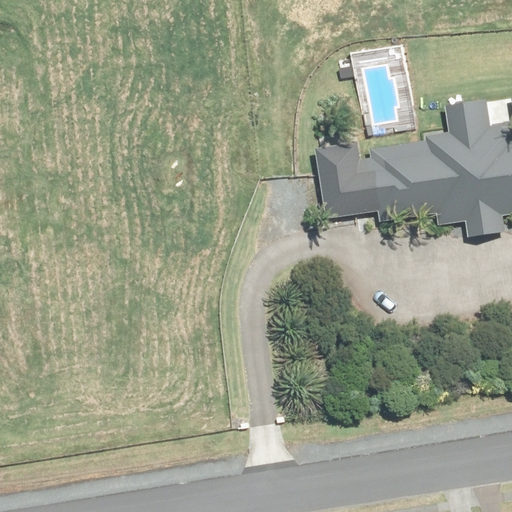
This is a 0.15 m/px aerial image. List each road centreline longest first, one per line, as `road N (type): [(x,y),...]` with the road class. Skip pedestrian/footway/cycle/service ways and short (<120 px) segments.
road 1 (unknown): [(261,493),(244,333),(253,292),(268,277),(319,271),(425,313)]
road 2 (residential): [(149,511),(511,453)]
